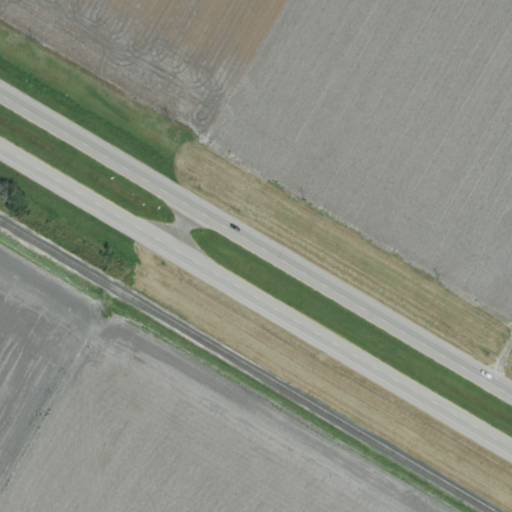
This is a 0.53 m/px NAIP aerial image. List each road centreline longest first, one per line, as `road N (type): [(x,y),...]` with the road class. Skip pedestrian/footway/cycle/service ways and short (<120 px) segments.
road 1 (trunk): [(0,153),(511,456)]
road 2 (trunk): [(511,400),(0,98)]
